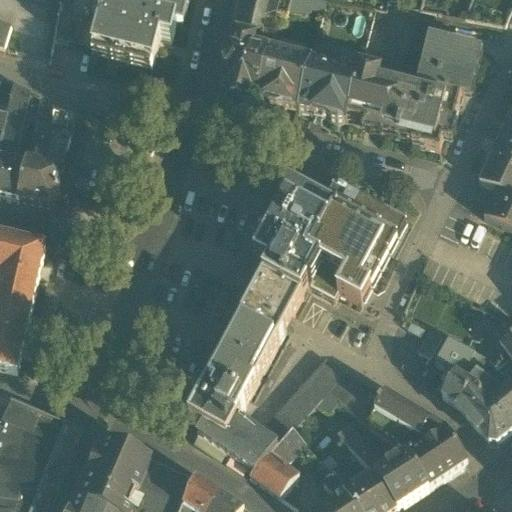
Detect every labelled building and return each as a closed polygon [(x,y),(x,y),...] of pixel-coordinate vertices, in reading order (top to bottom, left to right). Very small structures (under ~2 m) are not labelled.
[(143,0),(139,19),(177,29),(184,0),(143,0)] [(244,0),(236,36),(237,36),(255,41),(257,36),(256,36),(265,0),(244,0)] [(257,36),(273,40),(278,20),(287,22),(292,0),(265,0),(256,36),(257,36)] [(94,58),(154,73),(161,46),(172,49),(177,29),(139,19),(105,11),(94,58)] [(0,52),(5,54),(12,31),(0,27),(0,52)] [(222,99),(254,107),(255,104),(258,105),(269,54),(269,53),(254,49),(256,41),(255,41),(237,36),(222,96),(223,96),(222,99)] [(378,79),(360,75),(347,124),(380,132),(379,136),(412,144),(411,150),(438,157),(447,126),(453,127),(460,102),(462,103),(475,54),(429,42),(424,60),(430,62),(421,97),(377,86),(378,79)] [(283,111),(299,115),(311,68),(312,65),(269,54),(258,105),(264,106),(270,111),(275,113),(283,111)] [(346,128),(347,124),(360,75),(343,70),(341,76),(311,68),(299,115),(325,122),(331,127),(337,129),(344,127),(346,128)] [(0,94),(0,119),(8,122),(15,92),(2,86),(0,94)] [(30,99),(15,92),(8,122),(7,128),(23,132),(25,122),(30,99)] [(42,105),(30,99),(25,122),(38,125),(42,105)] [(54,111),(42,105),(38,125),(35,136),(48,139),(54,111)] [(0,132),(5,134),(7,128),(8,122),(0,119),(0,132)] [(5,134),(0,155),(0,165),(8,168),(9,163),(15,164),(23,132),(7,128),(5,134)] [(511,170),(511,138),(506,136),(494,162),(511,170)] [(53,155),(67,158),(71,142),(56,139),(53,155)] [(19,207),(55,215),(67,158),(53,155),(50,167),(38,165),(37,170),(28,168),(27,172),(19,207)] [(511,203),(511,170),(494,162),(486,180),(484,179),(480,189),(498,197),(511,203)] [(27,172),(8,168),(0,165),(0,202),(19,207),(27,172)] [(260,235),(269,239),(291,198),(323,215),(328,206),(288,184),(260,235)] [(264,283),(302,303),(309,292),(322,268),(346,281),(337,298),(339,299),(362,311),(407,228),(336,190),(328,206),(323,215),(291,198),(269,239),(255,264),(269,272),(264,283)] [(511,203),(498,197),(485,223),(511,235),(511,203)] [(0,283),(3,284),(0,297),(0,309),(32,316),(46,254),(0,243),(0,283)] [(322,268),(309,292),(335,306),(339,299),(337,298),(346,281),(322,268)] [(263,283),(255,299),(293,320),(302,303),(264,283),(263,283)] [(255,299),(248,313),(286,333),(293,320),(255,299)] [(0,374),(17,379),(32,316),(0,309),(0,374)] [(189,423),(205,432),(218,412),(235,424),(238,417),(241,419),(286,333),(248,313),(189,423)] [(502,331),(487,363),(488,364),(496,374),(511,363),(501,351),(511,343),(511,341),(511,326),(510,326),(506,333),(502,331)] [(418,357),(430,364),(442,342),(430,336),(418,357)] [(511,343),(501,351),(511,363),(511,365),(511,343)] [(477,377),(488,364),(487,363),(449,345),(437,367),(436,368),(445,374),(455,381),(467,389),(476,376),(477,377)] [(293,437),(329,398),(346,378),(347,377),(326,365),(321,375),(318,374),(313,383),(311,382),(306,392),(303,390),(299,400),(297,398),(292,408),(289,407),(284,417),(281,415),(276,425),(274,423),(269,433),(267,431),(261,442),(279,453),(293,437)] [(432,395),(445,374),(436,368),(437,367),(434,365),(420,389),(432,395)] [(476,376),(467,389),(486,402),(511,435),(511,394),(510,392),(499,401),(497,398),(500,394),(499,393),(477,377),(476,376)] [(384,401),(346,378),(329,398),(368,430),(376,417),(375,416),(384,401)] [(498,449),(511,437),(511,435),(486,402),(467,389),(455,381),(442,401),(442,402),(461,413),(489,448),(498,449)] [(407,460),(429,495),(464,472),(465,466),(445,435),(385,399),(384,401),(375,416),(376,417),(368,430),(371,432),(407,460)] [(3,427),(33,439),(42,419),(13,407),(3,427)] [(259,440),(235,424),(218,412),(205,432),(198,442),(255,480),(279,453),(261,442),(259,440)] [(0,511),(33,511),(65,429),(42,419),(33,439),(3,427),(0,433),(0,511)] [(344,447),(375,482),(382,477),(378,472),(378,470),(378,465),(374,461),(351,435),(341,443),(344,447)] [(251,484),(281,505),(300,484),(286,473),(306,452),(293,437),(279,453),(255,480),(251,484)] [(79,505),(78,505),(92,511),(132,511),(152,466),(111,448),(85,493),(79,505)] [(382,477),(375,482),(395,511),(403,511),(429,495),(407,460),(382,477)] [(184,511),(196,485),(152,466),(132,511),(184,511)] [(355,511),(395,511),(375,482),(351,498),(348,500),(355,511)] [(348,494),(344,496),(333,484),(323,491),(334,503),(337,500),(340,505),(329,511),(355,511),(348,500),(351,498),(348,494)] [(184,511),(215,511),(222,502),(196,485),(184,511)] [(237,511),(222,502),(215,511),(237,511)]
